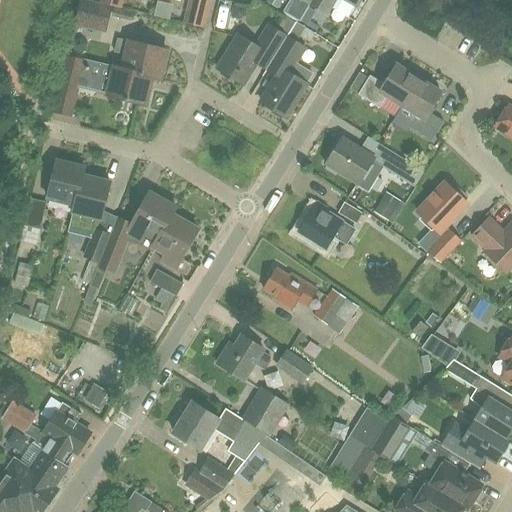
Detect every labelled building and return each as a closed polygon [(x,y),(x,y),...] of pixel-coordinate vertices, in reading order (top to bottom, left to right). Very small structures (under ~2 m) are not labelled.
[(112,5),(93,0),(91,0),(78,0),(73,25),(106,32),(110,16),(131,21),(133,10),(112,5)] [(205,28),(211,0),(187,0),(182,22),(205,28)] [(310,2),(310,0),(288,0),(282,10),(298,20),(310,2)] [(310,0),(310,2),(325,12),(332,0),(347,0),(355,5),(358,0),(310,0)] [(268,68),(287,37),(269,26),(256,46),(239,35),(219,68),(244,83),(257,62),(268,68)] [(305,48),(287,37),(268,68),(278,75),(261,101),(287,117),(307,84),(289,73),(305,48)] [(123,54),(120,68),(153,76),(161,78),(167,49),(118,38),(115,52),(123,54)] [(120,68),(65,55),(52,111),(69,115),(79,73),(99,78),(96,92),(147,104),(153,76),(120,68)] [(402,104),(421,75),(406,65),(404,69),(396,64),(387,78),(384,77),(381,82),(370,74),(358,94),(379,107),(387,95),(402,104)] [(436,84),(421,75),(402,104),(418,114),(410,126),(431,140),(444,121),(432,113),(435,108),(432,107),(442,92),(434,87),(436,84)] [(511,106),(509,105),(495,126),(511,137),(511,106)] [(382,146),(375,157),(342,137),(325,164),(369,191),(384,168),(414,187),(423,171),(382,146)] [(82,174),(83,174),(85,167),(56,160),(47,198),(75,204),(82,174)] [(73,212),(101,219),(110,181),(83,174),(82,174),(75,204),(73,212)] [(457,187),(454,191),(444,182),(417,211),(440,233),(467,203),(464,201),(468,197),(457,187)] [(171,213),(172,214),(175,207),(149,192),(132,223),(117,216),(110,233),(98,262),(97,265),(106,270),(110,272),(115,274),(132,234),(141,239),(144,232),(156,239),(157,239),(171,213)] [(388,220),(400,201),(385,192),(374,211),(388,220)] [(36,246),(40,228),(47,200),(31,197),(25,224),(26,224),(22,242),(36,246)] [(354,224),(362,211),(344,201),(337,214),(354,224)] [(326,248),(332,238),(345,246),(355,230),(316,206),(300,232),(326,248)] [(157,239),(156,239),(152,246),(165,253),(161,260),(175,268),(197,228),(172,214),(171,213),(157,239)] [(506,272),(511,265),(511,221),(504,231),(489,217),(472,236),(486,249),(484,251),(506,272)] [(83,256),(98,262),(110,233),(94,227),(84,256),(83,256)] [(441,262),(461,241),(448,229),(427,252),(441,262)] [(89,285),(97,265),(89,262),(82,282),(89,285)] [(106,270),(97,265),(89,285),(83,301),(91,304),(97,288),(99,289),(106,270)] [(175,296),(183,283),(157,268),(149,281),(175,296)] [(276,268),(263,289),(274,295),(273,298),(292,309),(297,299),(307,305),(317,288),(290,272),(288,275),(276,268)] [(339,333),(359,307),(333,287),(313,314),(339,333)] [(174,296),(161,288),(154,299),(161,303),(158,309),(165,313),(174,296)] [(128,297),(121,311),(129,316),(137,301),(128,297)] [(13,313),(9,323),(40,335),(44,325),(13,313)] [(307,333),(296,349),(314,361),(325,345),(307,333)] [(263,369),(270,358),(261,352),(263,349),(241,335),(231,352),(226,349),(217,363),(244,380),(254,363),(263,369)] [(511,335),(499,356),(511,363),(503,377),(511,383),(511,335)] [(275,366),(302,385),(314,368),(287,349),(275,366)] [(445,370),(463,380),(470,369),(454,359),(445,370)] [(483,406),(475,419),(509,440),(510,440),(507,438),(511,431),(511,430),(511,411),(494,400),(501,388),(483,377),(470,398),(483,406)] [(109,392),(95,383),(85,400),(99,408),(109,392)] [(242,419),(246,421),(268,434),(287,403),(261,388),(242,419)] [(3,418),(25,433),(37,414),(14,400),(3,418)] [(246,422),(246,421),(242,419),(225,408),(219,418),(192,401),(173,432),(199,449),(213,428),(234,441),(239,432),(246,422)] [(42,447),(67,465),(75,452),(78,454),(91,433),(77,424),(83,414),(63,402),(44,432),(50,436),(42,447)] [(370,450),(387,422),(366,408),(328,468),(344,478),(364,446),(370,450)] [(391,416),(405,425),(411,416),(401,409),(391,416)] [(411,428),(405,425),(391,416),(387,422),(370,450),(381,457),(391,462),(411,428)] [(507,444),(509,440),(475,419),(468,430),(454,424),(440,445),(470,463),(480,469),(487,457),(496,462),(501,454),(504,454),(508,447),(507,444)] [(258,443),(261,439),(265,434),(246,422),(239,432),(258,444),(258,443)] [(264,434),(261,439),(258,443),(319,485),(325,476),(264,434)] [(67,465),(42,447),(33,440),(18,461),(14,458),(2,476),(0,474),(0,511),(43,511),(59,490),(56,488),(70,467),(67,465)] [(381,457),(370,450),(364,446),(344,478),(338,487),(355,498),(381,457)] [(426,484),(464,507),(467,509),(473,499),(478,499),(482,492),(480,488),(482,484),(431,453),(424,464),(438,472),(430,485),(427,483),(426,484)] [(209,458),(199,472),(219,485),(223,488),(233,474),(244,460),(236,455),(226,470),(209,458)] [(219,485),(199,472),(195,469),(184,485),(209,501),(219,485)] [(460,511),(464,507),(426,484),(418,497),(408,491),(394,511),(460,511)] [(125,505),(115,511),(136,511),(142,508),(146,511),(148,508),(152,501),(134,490),(125,505)] [(152,501),(148,508),(150,511),(168,511),(152,501)]
